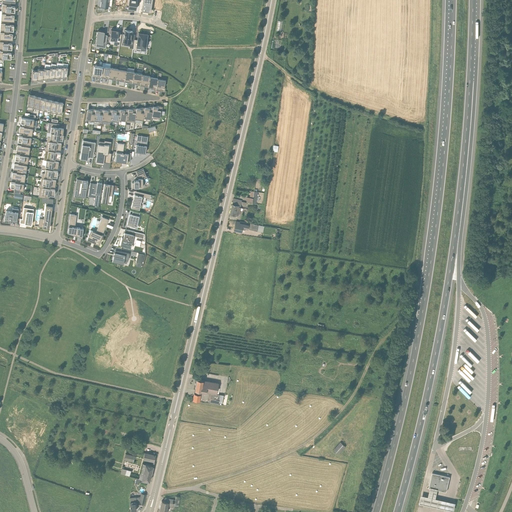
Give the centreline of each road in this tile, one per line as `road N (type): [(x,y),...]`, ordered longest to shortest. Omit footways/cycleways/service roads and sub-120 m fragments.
road 1 (motorway): [(452,0),(432,244),(375,511)]
road 2 (secondary): [(154,492),(271,0)]
road 3 (track): [(405,270),(392,330),(374,345),(329,424),(284,455),(188,488)]
road 4 (motorway): [(396,511),(455,232)]
road 5 (motorway): [(455,232),(472,0)]
road 6 (residential): [(23,0),(0,194)]
road 7 (track): [(410,126),(305,87),(256,49)]
road 8 (residential): [(89,19),(67,164)]
